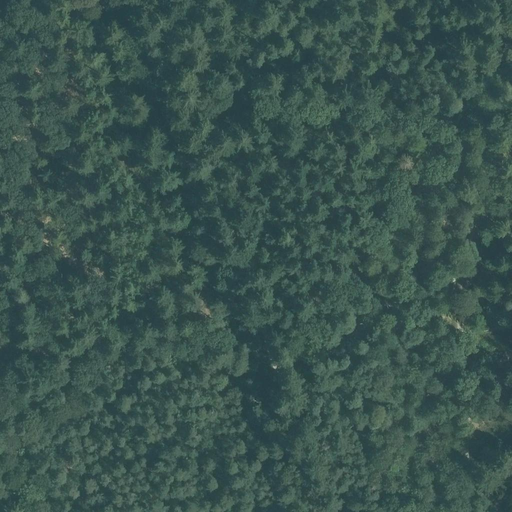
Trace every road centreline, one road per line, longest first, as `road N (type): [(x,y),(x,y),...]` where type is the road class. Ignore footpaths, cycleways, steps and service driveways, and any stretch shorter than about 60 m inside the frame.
road 1 (track): [(147,0),(272,361)]
road 2 (track): [(317,511),(272,361)]
